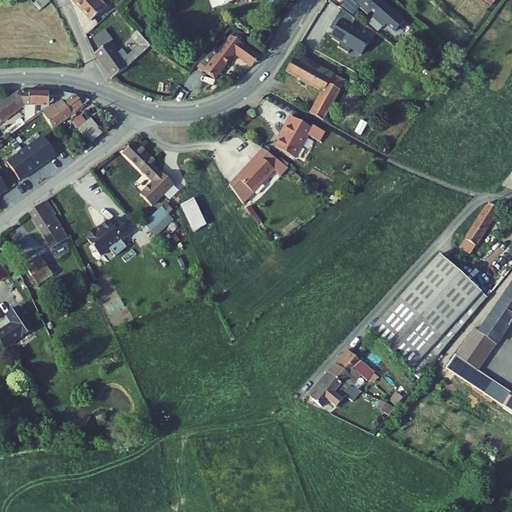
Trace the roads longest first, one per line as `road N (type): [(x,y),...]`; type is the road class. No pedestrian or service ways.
road 1 (residential): [(307,392),(473,206),(490,197),(511,201)]
road 2 (tertiary): [(308,0),(264,70),(235,96),(192,113),(144,109)]
road 3 (unclassified): [(144,109),(0,225)]
road 4 (tertiary): [(144,109),(58,79),(0,80)]
